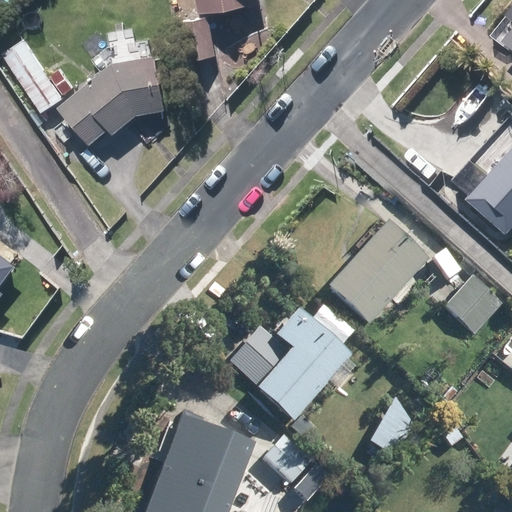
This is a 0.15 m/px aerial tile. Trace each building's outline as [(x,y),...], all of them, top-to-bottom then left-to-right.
[(201,0),(203,9),(255,0),(256,5),(264,4),(263,0),(201,0)] [(211,14),(185,19),(191,57),(219,53),(211,14)] [(31,43),(10,57),(44,110),(66,96),(31,43)] [(119,58),(64,104),(94,141),(113,126),(116,130),(140,110),(169,107),(162,52),(119,58)] [(476,187),(470,193),(510,230),(511,227),(511,116),(460,173),(476,187)] [(388,221),(328,285),(369,323),(428,259),(388,221)] [(0,299),(8,289),(3,285),(20,262),(16,258),(22,250),(0,233),(0,299)] [(472,276),(445,307),(475,334),(503,304),(472,276)] [(276,335),(291,349),(256,389),(293,422),(324,388),(341,403),(370,371),(299,309),(276,335)] [(435,371),(423,384),(432,392),(445,379),(435,371)] [(422,389),(409,405),(430,423),(443,407),(422,389)] [(182,415),(144,511),(227,511),(254,443),(182,415)] [(395,432),(381,448),(392,458),(406,441),(395,432)] [(262,458),(290,485),(310,463),(283,436),(262,458)] [(307,468),(286,490),(298,502),(319,480),(307,468)]
